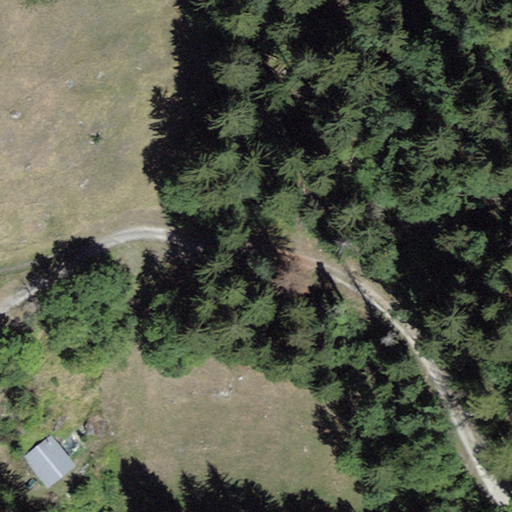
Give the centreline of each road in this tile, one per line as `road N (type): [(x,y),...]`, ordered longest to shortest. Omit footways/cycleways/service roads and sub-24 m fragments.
road 1 (track): [(97,250),(131,236),(154,237),(347,276),(403,325),(505,511)]
road 2 (track): [(97,250),(0,330)]
